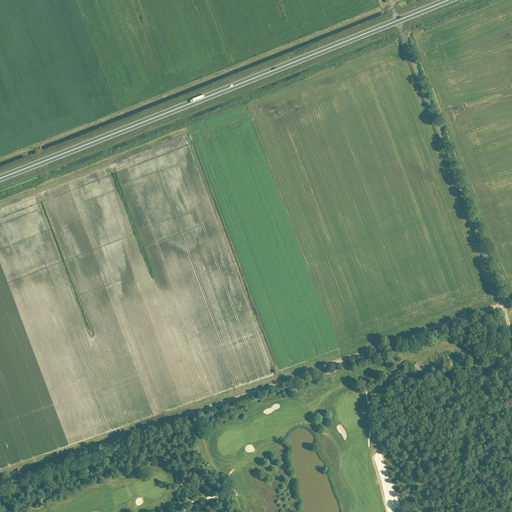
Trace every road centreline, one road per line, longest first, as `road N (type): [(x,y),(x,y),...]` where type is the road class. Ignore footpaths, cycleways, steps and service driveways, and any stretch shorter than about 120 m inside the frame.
road 1 (track): [(501,302),(0,481)]
road 2 (trunk): [(0,179),(449,0)]
road 3 (unclassified): [(511,343),(402,33)]
